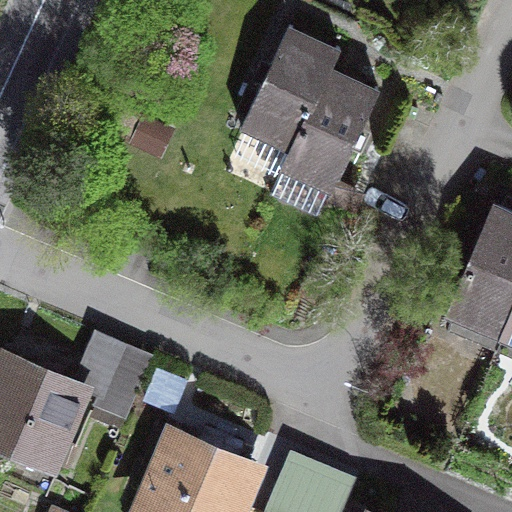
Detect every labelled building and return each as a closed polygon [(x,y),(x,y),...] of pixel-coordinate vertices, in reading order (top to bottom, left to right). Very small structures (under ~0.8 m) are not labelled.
[(337,50),(288,27),(243,123),(291,146),(328,69),(337,50)] [(283,163),(330,185),(375,91),(328,69),(291,146),(283,163)] [(446,312),(501,336),(511,310),(511,210),(493,202),(446,312)] [(511,310),(501,336),(511,340),(511,310)] [(84,387),(5,354),(0,365),(0,438),(53,461),(84,387)] [(235,511),(257,463),(180,429),(143,511),(235,511)] [(300,511),(312,483),(288,472),(271,511),(300,511)] [(330,511),(339,494),(312,483),(300,511),(330,511)]
